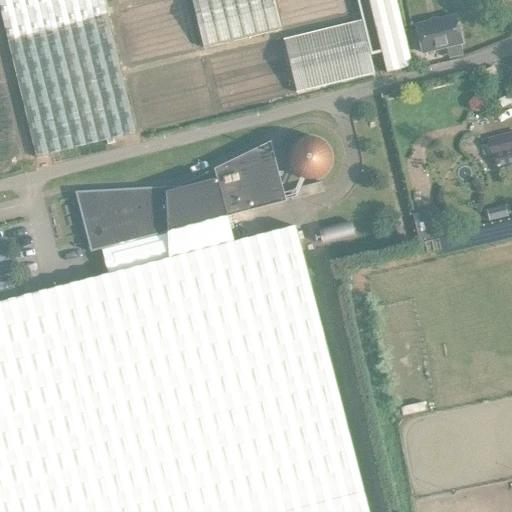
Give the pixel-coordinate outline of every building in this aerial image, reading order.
[(105,0),(0,0),(0,15),(35,158),(138,135),(105,0)] [(386,72),(412,66),(395,0),(368,0),(381,52),(386,72)] [(422,53),(461,43),(454,15),(415,25),(422,53)] [(485,70),(490,80),(498,77),(493,66),(485,70)] [(493,87),(497,95),(504,92),(500,84),(493,87)] [(397,100),(383,104),(386,115),(400,111),(397,100)] [(490,154),(493,153),(497,168),(511,164),(511,132),(486,139),(490,154)] [(330,138),(299,137),(298,177),(329,178),(330,138)] [(285,201),(270,141),(213,169),(216,181),(198,185),(182,193),(178,186),(74,191),(90,252),(101,249),(226,217),(227,217),(227,216),(285,201)] [(291,200),(323,191),(321,182),(288,190),(291,200)] [(416,231),(441,225),(438,212),(413,218),(416,231)] [(101,249),(108,274),(0,301),(0,511),(368,511),(295,226),(233,242),(226,217),(101,249)] [(321,228),(323,239),(355,235),(354,223),(321,228)]
